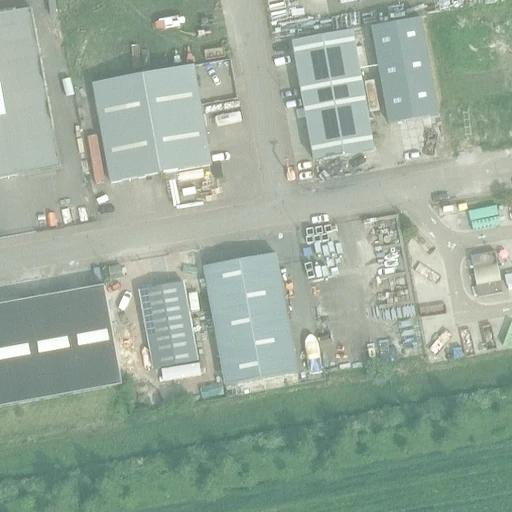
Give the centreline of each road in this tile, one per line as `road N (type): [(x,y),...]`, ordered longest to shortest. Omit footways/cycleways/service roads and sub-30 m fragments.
road 1 (unclassified): [(0,266),(286,214)]
road 2 (unclassified): [(286,214),(511,170)]
road 3 (unclassified): [(286,214),(244,0)]
